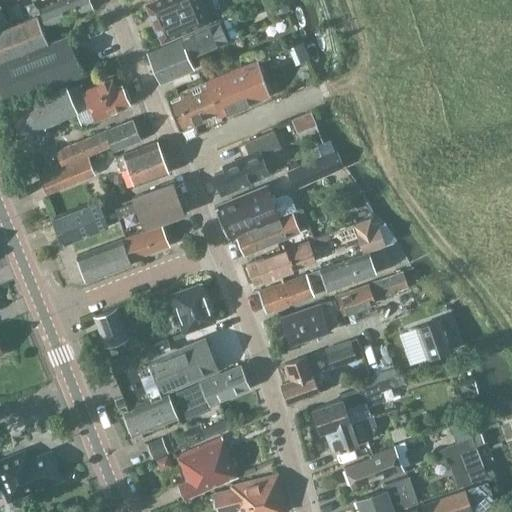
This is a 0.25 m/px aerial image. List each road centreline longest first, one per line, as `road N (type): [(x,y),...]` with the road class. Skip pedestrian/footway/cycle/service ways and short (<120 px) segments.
road 1 (residential): [(303,511),(218,249)]
road 2 (residential): [(218,249),(108,0)]
road 3 (residential): [(43,316),(218,249)]
road 4 (tertiary): [(123,511),(71,386)]
